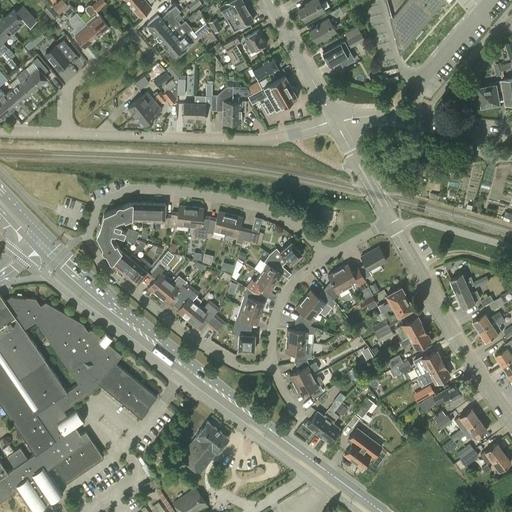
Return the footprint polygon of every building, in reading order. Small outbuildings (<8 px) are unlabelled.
[(59,0),(52,6),(58,14),(68,7),(62,0),(59,0)] [(97,37),(109,27),(97,12),(101,8),(107,3),(104,0),(97,0),(91,5),(95,11),(88,17),(84,21),(97,37)] [(134,0),(130,4),(140,16),(142,15),(151,7),(149,4),(153,0),(134,0)] [(188,6),(192,11),(199,6),(201,4),(198,0),(194,0),(192,2),(188,6)] [(225,3),(219,6),(226,19),(227,18),(232,15),(246,8),(241,0),(228,0),(225,2),(225,3)] [(310,0),(305,3),(306,5),(299,9),(304,19),(324,9),(320,3),(322,2),(321,0),(310,0)] [(383,0),(399,52),(443,0),(383,0)] [(0,20),(11,33),(24,21),(28,26),(35,20),(22,4),(16,10),(14,8),(0,20)] [(340,8),(343,13),(349,10),(346,4),(340,8)] [(48,5),(43,10),(51,19),(57,15),(48,5)] [(158,15),(146,25),(154,34),(171,20),(174,17),(181,11),(176,5),(166,15),(161,19),(158,15)] [(339,7),(329,13),(333,19),(343,13),(340,8),(339,7)] [(232,15),(227,18),(233,30),(238,27),(239,28),(253,21),(252,20),(246,8),(232,15)] [(201,12),(198,9),(191,15),(194,18),(201,12)] [(179,22),(174,17),(171,20),(154,34),(161,42),(173,32),(178,28),(181,25),(179,22)] [(211,27),(219,22),(216,17),(208,22),(211,27)] [(334,30),(332,25),(328,18),(316,25),(317,26),(309,30),(315,41),(334,30)] [(84,21),(82,19),(72,26),(74,29),(71,31),(84,47),(97,37),(84,21)] [(11,33),(0,20),(0,51),(8,60),(11,58),(11,59),(15,55),(8,47),(7,49),(1,42),(11,33)] [(173,32),(161,42),(168,50),(184,37),(193,30),(192,29),(192,28),(186,21),(181,25),(178,28),(173,32)] [(168,50),(175,58),(187,48),(194,42),(193,41),(209,27),(205,22),(194,32),(193,30),(184,37),(168,50)] [(222,28),(219,22),(211,27),(214,32),(222,28)] [(357,27),(344,34),(350,45),(363,38),(357,27)] [(253,50),(266,43),(258,29),(244,37),(247,42),(243,44),(248,54),(252,52),(251,51),(253,50)] [(239,41),(237,37),(223,45),(237,70),(247,65),(236,43),(239,41)] [(33,38),(25,45),(29,50),(37,43),(33,38)] [(76,54),(63,39),(55,45),(45,54),(58,70),(69,60),(76,54)] [(344,41),(322,53),(326,59),(329,66),(339,61),(342,66),(354,59),(347,48),(344,41)] [(511,41),(505,43),(510,57),(511,62),(498,66),(500,71),(511,67),(511,41)] [(272,57),(271,56),(254,66),(251,68),(257,79),(278,67),(275,62),(276,60),(274,58),(272,57)] [(25,70),(21,73),(35,89),(47,79),(43,74),(48,70),(37,58),(32,62),(33,63),(25,70)] [(178,77),(180,75),(171,64),(166,68),(168,70),(172,76),(174,78),(175,79),(178,77)] [(158,87),(172,76),(168,70),(167,71),(153,82),(158,87)] [(8,82),(23,99),(35,89),(21,73),(16,77),(17,77),(10,83),(9,81),(8,82)] [(284,75),(262,87),(251,93),(247,96),(252,103),(258,100),(260,103),(290,86),(284,75)] [(144,76),(134,83),(139,89),(149,82),(144,76)] [(175,84),(168,89),(174,97),(177,95),(178,79),(178,77),(175,79),(174,78),(172,79),(175,84)] [(502,80),(501,80),(503,89),(504,89),(506,104),(511,103),(511,77),(502,79),(502,80)] [(165,85),(162,94),(168,89),(175,84),(172,79),(165,85)] [(211,105),(212,94),(212,81),(207,80),(207,84),(206,84),(205,96),(195,95),(194,103),(194,121),(205,121),(205,105),(211,105)] [(500,103),(497,90),(503,89),(501,80),(495,81),(496,84),(479,87),(481,98),(476,100),(477,104),(482,105),(482,106),(500,103)] [(258,81),(248,87),(251,93),(262,87),(258,81)] [(8,82),(0,89),(0,96),(11,109),(23,99),(8,82)] [(239,87),(232,87),(231,122),(240,122),(240,110),(244,110),(245,102),(240,101),(240,95),(247,96),(251,93),(248,87),(247,86),(239,85),(239,87)] [(266,114),(297,97),(290,86),(260,103),(266,114)] [(211,105),(211,109),(223,109),(222,121),(231,122),(232,87),(227,87),(225,87),(217,94),(212,94),(211,105)] [(168,89),(162,94),(163,96),(166,100),(166,99),(170,103),(176,99),(174,97),(168,89)] [(127,107),(131,112),(135,117),(154,101),(146,91),(132,103),(127,107)] [(0,118),(11,109),(0,96),(0,118)] [(161,110),(154,101),(135,117),(142,125),(161,110)] [(183,102),(182,120),(194,121),(194,103),(183,102)] [(96,235),(109,261),(111,262),(121,250),(119,248),(117,243),(114,244),(110,236),(111,233),(114,234),(115,233),(123,236),(122,239),(127,240),(129,234),(131,229),(126,227),(125,230),(120,229),(121,225),(115,223),(115,222),(123,218),(124,220),(130,218),(131,218),(132,202),(130,202),(103,214),(96,235)] [(136,222),(136,218),(142,218),(143,202),(132,202),(131,218),(131,222),(136,222)] [(153,219),(154,203),(143,202),(142,218),(142,222),(152,223),(153,219)] [(164,214),(165,203),(154,203),(153,219),(152,223),(164,223),(164,227),(169,227),(171,214),(164,214)] [(191,206),(178,205),(177,214),(171,213),(171,214),(169,227),(176,227),(176,224),(188,226),(191,206)] [(203,207),(191,206),(188,226),(195,227),(193,237),(204,238),(206,232),(205,232),(208,219),(201,218),(203,207)] [(230,214),(218,211),(215,220),(208,219),(205,238),(210,239),(211,235),(212,235),(214,230),(225,233),(230,214)] [(230,214),(225,233),(237,236),(235,244),(242,245),(242,241),(248,242),(251,230),(239,227),(242,217),(230,214)] [(261,218),(256,217),(255,216),(251,230),(248,242),(257,245),(260,232),(258,232),(261,218)] [(131,229),(129,234),(137,237),(139,231),(131,229)] [(135,243),(137,237),(129,234),(127,240),(135,243)] [(276,248),(269,254),(281,265),(281,264),(282,265),(286,261),(289,264),(296,258),(297,259),(301,256),(300,254),(301,253),(290,241),(279,251),(276,248)] [(121,250),(111,262),(119,269),(129,256),(125,253),(127,250),(124,247),(122,250),(121,250)] [(367,252),(360,256),(365,264),(360,267),(366,278),(371,275),(369,270),(386,260),(379,248),(368,254),(367,252)] [(164,255),(170,259),(174,256),(168,251),(164,255)] [(202,260),(211,263),(213,254),(205,252),(202,260)] [(129,256),(119,269),(128,276),(140,260),(132,254),(130,257),(129,256)] [(281,272),(278,270),(281,265),(269,254),(264,261),(267,263),(260,272),(275,282),(281,272)] [(128,276),(136,283),(145,273),(147,275),(148,275),(149,273),(148,272),(147,272),(146,271),(147,271),(142,267),(146,261),(143,258),(141,261),(140,260),(128,276)] [(224,260),(222,268),(232,272),(235,264),(224,260)] [(153,280),(147,287),(157,295),(170,280),(161,273),(165,267),(160,263),(151,274),(149,273),(148,275),(153,280)] [(337,269),(348,288),(357,282),(359,285),(366,281),(358,269),(352,272),(347,263),(337,269)] [(238,271),(234,269),(231,277),(236,279),(240,273),(238,271)] [(339,295),(338,293),(348,288),(337,269),(327,274),(331,280),(324,288),(333,299),(339,295)] [(449,279),(456,293),(470,286),(468,282),(467,282),(462,271),(456,274),(457,276),(449,279)] [(260,272),(254,281),(252,279),(247,287),(262,294),(264,288),(269,291),(275,282),(260,272)] [(486,276),(473,282),(475,287),(489,281),(486,276)] [(173,283),(170,280),(157,295),(166,303),(173,295),(178,299),(188,287),(183,283),(183,281),(179,278),(177,278),(173,283)] [(370,287),(373,293),(379,290),(375,284),(370,287)] [(190,285),(188,287),(178,299),(179,297),(184,301),(176,311),(186,319),(201,300),(196,296),(199,292),(190,285)] [(387,300),(377,306),(380,311),(381,312),(391,306),(391,307),(399,303),(398,301),(406,296),(404,292),(405,291),(403,288),(402,288),(401,286),(384,295),(387,300)] [(472,290),(470,286),(456,293),(459,301),(459,302),(461,307),(462,307),(463,308),(476,302),(475,300),(480,298),(477,290),(472,293),(471,291),(472,290)] [(244,295),(245,295),(242,306),(260,313),(264,302),(260,300),(262,294),(247,287),(244,295)] [(336,302),(333,299),(324,288),(318,295),(313,292),(309,289),(302,298),(319,312),(326,302),(332,307),(336,302)] [(0,403),(34,453),(27,458),(19,447),(7,456),(14,467),(3,475),(14,492),(18,489),(33,511),(35,511),(47,504),(45,502),(48,500),(50,502),(62,494),(46,470),(53,465),(66,482),(103,457),(85,430),(80,434),(75,426),(80,423),(84,420),(75,408),(71,410),(66,414),(63,409),(100,384),(140,417),(141,418),(148,409),(147,408),(150,404),(156,397),(156,396),(147,389),(115,362),(122,354),(108,343),(107,342),(102,338),(100,337),(91,329),(87,331),(82,323),(46,302),(45,302),(41,306),(40,305),(35,298),(21,296),(16,296),(14,295),(12,295),(11,295),(4,299),(0,294),(0,403)] [(492,309),(504,302),(504,301),(508,299),(505,294),(489,303),(492,309)] [(372,295),(359,302),(361,306),(362,308),(376,301),(372,295)] [(490,295),(480,301),(483,306),(493,301),(490,295)] [(391,306),(381,312),(384,317),(394,312),(397,318),(413,309),(412,306),(413,305),(411,302),(410,303),(406,296),(398,301),(399,303),(391,307),(391,306)] [(295,307),(299,309),(303,313),(298,320),(299,321),(309,325),(313,320),(312,320),(319,312),(302,298),(295,307)] [(201,329),(206,322),(211,326),(219,317),(214,313),(218,308),(209,300),(203,308),(198,304),(201,300),(186,319),(195,326),(196,325),(201,329)] [(260,313),(242,306),(238,316),(237,316),(234,324),(251,328),(253,321),(257,323),(260,313)] [(473,321),(480,331),(502,317),(502,316),(499,311),(493,315),(490,318),(486,312),(473,321)] [(381,312),(375,315),(379,320),(384,317),(381,312)] [(395,328),(402,340),(424,327),(417,316),(402,324),(395,328)] [(219,317),(211,326),(215,330),(216,331),(224,321),(219,317)] [(480,331),(487,341),(502,331),(499,326),(501,325),(500,324),(505,321),(502,317),(480,331)] [(339,326),(342,329),(350,322),(347,318),(339,326)] [(389,325),(385,318),(371,326),(375,333),(389,325)] [(299,330),(287,329),(285,340),(307,342),(308,333),(314,333),(315,327),(309,325),(299,321),(299,330)] [(253,350),(254,334),(250,334),(251,328),(234,324),(233,334),(238,335),(237,349),(253,350)] [(354,339),(362,333),(358,325),(349,331),(354,339)] [(376,334),(379,341),(394,333),(390,326),(376,334)] [(424,327),(402,340),(399,341),(403,347),(412,342),(415,348),(430,339),(424,327)] [(496,355),(503,365),(511,358),(511,338),(504,344),(507,347),(496,355)] [(307,353),(306,353),(307,342),(285,340),(284,351),(295,352),(294,361),(306,359),(307,353)] [(425,369),(427,371),(443,363),(436,350),(419,359),(422,363),(418,365),(421,371),(425,369)] [(398,354),(387,361),(391,368),(396,365),(402,362),(398,354)] [(511,358),(503,365),(509,375),(511,372),(511,358)] [(306,359),(294,361),(298,369),(288,374),(294,385),(312,375),(311,372),(319,368),(315,361),(309,364),(306,359)] [(407,359),(402,362),(396,365),(400,373),(411,367),(407,359)] [(450,375),(443,363),(427,371),(428,373),(419,378),(423,385),(427,382),(431,380),(433,384),(450,375)] [(318,377),(314,379),(312,375),(294,385),(299,396),(309,391),(313,399),(323,391),(320,385),(322,384),(322,382),(320,377),(318,377)] [(439,392),(440,392),(434,395),(437,400),(443,397),(446,404),(461,395),(454,383),(439,392)] [(430,384),(420,389),(425,397),(434,392),(430,384)] [(326,394),(330,398),(336,392),(332,388),(326,394)] [(337,405),(343,398),(338,393),(331,401),(337,405)] [(373,402),(368,398),(356,413),(362,417),(373,402)] [(431,404),(426,398),(418,403),(422,410),(431,404)] [(328,408),(333,412),(337,406),(332,402),(328,408)] [(342,402),(336,410),(342,415),(348,407),(342,402)] [(449,437),(451,439),(479,419),(470,407),(458,416),(458,417),(454,420),(460,429),(449,437)] [(318,432),(333,412),(328,408),(324,413),(324,414),(323,415),(317,411),(307,424),(308,425),(308,427),(311,429),(313,429),(317,432),(318,432)] [(338,415),(333,412),(318,432),(322,436),(322,438),(325,440),(327,439),(328,440),(338,427),(332,422),(334,420),(334,421),(338,415)] [(359,417),(355,414),(340,433),(345,436),(359,417)] [(436,422),(441,429),(452,421),(447,414),(436,422)] [(474,438),(486,429),(479,419),(451,439),(453,442),(464,434),(467,438),(469,436),(471,438),(473,436),(474,438)] [(179,457),(200,473),(229,437),(207,420),(179,457)] [(347,440),(352,444),(344,453),(356,462),(356,464),(359,466),(362,466),(370,455),(373,457),(381,446),(357,427),(347,440)] [(503,452),(496,442),(484,451),(480,454),(487,464),(492,461),(503,452)] [(463,455),(464,456),(472,450),(468,444),(460,450),(460,451),(457,453),(460,457),(463,455)] [(478,454),(474,449),(461,458),(465,464),(478,454)] [(499,470),(510,462),(503,452),(492,461),(499,470)] [(485,464),(481,467),(485,473),(489,469),(485,464)] [(467,480),(470,485),(476,480),(473,476),(467,480)] [(23,511),(0,478),(0,511),(23,511)] [(157,484),(153,478),(152,479),(143,485),(147,491),(157,484)] [(198,493),(195,488),(174,503),(180,511),(201,511),(208,507),(198,493)]
